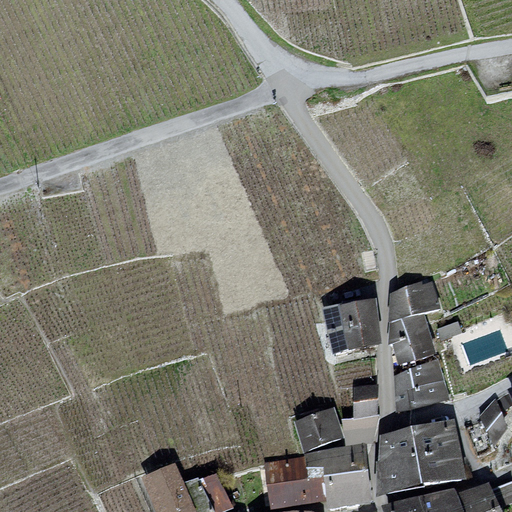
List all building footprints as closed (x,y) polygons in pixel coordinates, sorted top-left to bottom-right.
[(432,281),(397,296),(397,322),(421,316),(440,311),(432,281)] [(368,302),(327,308),(335,352),(376,346),(368,302)] [(421,316),(397,322),(396,340),(403,363),(434,353),(421,316)] [(439,361),(398,373),(400,411),(449,400),(439,361)] [(376,417),(375,387),(354,388),(355,418),(376,417)] [(509,427),(498,407),(483,415),(494,435),(509,427)] [(298,423),(306,450),(342,439),(334,412),(298,423)] [(453,428),(395,438),(391,496),(462,478),(453,428)] [(329,497),(330,507),(370,500),(361,448),(306,457),(310,478),(325,475),(329,497)] [(306,457),(266,464),(272,506),(329,497),(325,475),(310,478),(306,457)] [(174,465),(144,478),(158,511),(218,511),(228,508),(215,477),(184,489),(174,465)] [(503,502),(511,498),(511,479),(496,487),(503,502)] [(501,511),(489,487),(456,497),(462,511),(501,511)] [(454,491),(393,507),(394,511),(462,511),(456,497),(454,491)]
